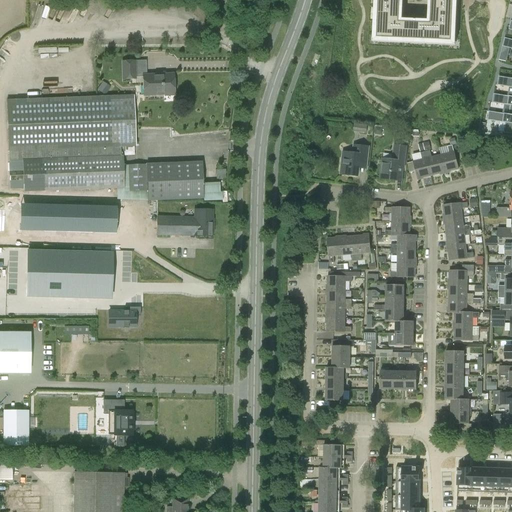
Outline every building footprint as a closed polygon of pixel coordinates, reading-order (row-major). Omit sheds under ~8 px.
[(377,0),(376,42),(457,45),(458,0),(377,0)] [(136,61),(121,61),(122,80),(136,79),(136,61)] [(173,74),(143,75),(144,96),(174,94),(173,74)] [(511,76),(500,75),(499,83),(511,85),(511,76)] [(104,81),(99,88),(106,94),(111,86),(104,81)] [(511,94),(495,92),(494,101),(511,103),(511,113),(511,112),(511,94)] [(134,96),(111,96),(6,100),(8,151),(9,189),(23,189),(23,192),(124,189),(122,156),(121,156),(120,147),(136,147),(134,96)] [(491,110),(489,118),(507,121),(506,131),(511,132),(511,112),(511,113),(491,110)] [(402,140),(408,141),(409,130),(391,129),(390,133),(403,134),(402,140)] [(353,144),(352,153),(343,152),(340,174),(358,176),(359,169),(367,170),(370,146),(353,144)] [(449,153),(440,155),(444,173),(458,169),(454,152),(452,146),(452,145),(450,146),(447,147),(449,153)] [(395,181),(397,167),(403,168),(406,147),(394,146),(393,161),(382,159),(380,179),(395,181)] [(430,151),(425,152),(431,176),(444,173),(440,155),(431,157),(430,151)] [(422,160),(413,162),(417,179),(431,176),(425,152),(421,153),(422,160)] [(147,191),(148,202),(203,199),(202,162),(128,165),(129,191),(147,191)] [(226,178),(226,169),(217,169),(217,178),(226,178)] [(205,182),(205,200),(222,200),(221,182),(205,182)] [(511,191),(510,192),(510,208),(497,208),(497,217),(511,217),(511,210),(511,191)] [(491,216),(491,200),(482,200),(482,217),(491,216)] [(467,203),(460,203),(443,206),(444,220),(462,217),(461,209),(468,208),(467,203)] [(43,206),(43,233),(116,234),(116,207),(43,206)] [(385,213),(392,213),(392,222),(410,222),(410,208),(385,208),(385,213)] [(157,235),(195,236),(211,236),(212,210),(195,210),(195,217),(157,216),(157,235)] [(463,226),(462,217),(444,220),(446,233),(470,230),(470,226),(463,226)] [(392,236),(416,236),(410,236),(410,222),(392,222),(392,231),(385,230),(385,236),(392,236)] [(511,237),(511,222),(511,229),(498,228),(497,237),(511,237)] [(465,245),(464,236),(471,235),(470,230),(446,233),(448,247),(465,245)] [(374,251),(370,252),(369,235),(355,236),(357,261),(362,261),(361,254),(370,253),(371,263),(375,262),(374,251)] [(342,256),(352,255),(352,261),(357,261),(355,236),(341,238),(342,256)] [(392,236),(392,245),(377,244),(377,249),(391,249),(391,250),(415,250),(416,236),(392,236)] [(511,237),(497,237),(485,237),(485,243),(497,243),(497,245),(505,245),(505,256),(511,255),(511,237)] [(334,263),(334,256),(342,256),(341,238),(327,239),(328,257),(329,257),(329,263),(334,263)] [(473,253),(466,254),(465,245),(448,247),(449,261),(474,258),(473,253)] [(397,254),(397,263),(415,264),(415,250),(391,250),(391,254),(397,254)] [(27,251),(26,297),(111,299),(112,253),(27,251)] [(511,260),(506,260),(505,266),(497,266),(497,274),(501,274),(511,274),(511,260)] [(391,277),(397,277),(397,278),(415,278),(415,264),(397,263),(397,264),(392,264),(391,272),(391,277)] [(8,268),(8,292),(22,293),(23,268),(8,268)] [(474,271),(462,271),(449,271),(449,285),(467,285),(467,276),(474,276),(474,271)] [(511,274),(501,274),(501,280),(505,281),(505,292),(511,292),(511,274)] [(352,277),(345,276),(327,276),(327,290),(345,291),(345,282),(352,282),(352,277)] [(386,285),(386,297),(404,298),(404,285),(386,285)] [(467,295),(467,285),(449,285),(449,299),(473,299),(473,295),(467,295)] [(483,294),(483,285),(474,285),(474,295),(483,294)] [(345,300),(345,291),(327,290),(327,304),(352,305),(352,300),(345,300)] [(386,297),(386,305),(382,305),(382,309),(403,310),(404,298),(386,297)] [(484,299),(473,299),(449,299),(448,313),(454,313),(466,313),(466,312),(466,304),(484,304),(484,299)] [(115,317),(115,321),(135,322),(136,312),(141,312),(141,308),(141,303),(128,303),(128,307),(115,307),(115,317)] [(345,319),(345,309),(352,309),(352,305),(327,304),(326,318),(345,319)] [(382,310),(386,310),(385,321),(413,322),(413,321),(403,321),(403,310),(382,309),(382,310)] [(505,311),(492,311),(492,321),(505,321),(505,311)] [(472,327),(472,318),(479,318),(479,313),(466,312),(466,313),(454,313),(454,326),(472,327)] [(344,333),(344,332),(351,332),(352,320),(345,319),(326,318),(326,333),(344,333)] [(395,322),(395,334),(413,334),(413,322),(385,321),(385,322),(395,322)] [(89,325),(64,326),(64,334),(89,334),(89,325)] [(479,336),(472,336),(472,327),(454,326),(454,341),(479,341),(479,336)] [(0,332),(0,373),(29,374),(29,333),(0,332)] [(413,346),(413,334),(395,334),(395,346),(413,346)] [(353,340),(347,340),(332,340),(332,357),(350,357),(350,347),(354,347),(354,340),(353,340)] [(505,346),(505,349),(503,349),(503,357),(505,357),(505,359),(511,359),(511,346),(511,341),(500,341),(500,346),(505,346)] [(380,357),(393,358),(393,350),(381,349),(380,357)] [(446,351),(446,364),(464,364),(464,352),(446,351)] [(326,367),(326,368),(350,368),(350,357),(332,357),(332,368),(326,367)] [(469,364),(464,364),(446,364),(445,376),(463,376),(463,369),(469,369),(469,364)] [(511,372),(511,366),(499,366),(499,373),(499,376),(506,376),(506,381),(509,381),(509,387),(511,386),(511,372)] [(348,374),(343,374),(343,369),(350,369),(350,368),(326,368),(326,379),(343,379),(348,379),(348,374)] [(380,389),(392,390),(392,372),(380,371),(380,389)] [(404,372),(392,372),(392,390),(404,390),(404,372)] [(417,372),(404,372),(404,390),(416,390),(417,372)] [(463,388),(463,376),(445,376),(445,388),(463,388)] [(487,378),(487,390),(497,390),(497,382),(491,382),(491,378),(487,378)] [(343,390),(343,379),(326,379),(326,390),(343,390)] [(463,400),(463,388),(445,388),(445,400),(469,400),(463,400)] [(343,401),(343,390),(326,390),(326,401),(343,401)] [(493,405),(510,405),(510,415),(511,414),(511,391),(493,392),(493,405)] [(132,411),(124,411),(110,411),(110,400),(103,400),(103,415),(108,415),(108,435),(116,435),(116,448),(123,448),(123,436),(132,436),(132,411)] [(469,412),(469,400),(445,400),(451,400),(451,412),(469,412)] [(28,445),(28,409),(2,409),(2,445),(28,445)] [(469,417),(469,412),(451,412),(451,424),(469,424),(469,417)] [(324,445),(324,457),(341,457),(341,441),(316,441),(316,445),(324,445)] [(341,468),(341,457),(324,457),(324,468),(319,468),(341,468)] [(0,459),(0,480),(12,481),(12,460),(0,459)] [(341,469),(341,468),(319,468),(319,479),(337,480),(337,469),(341,469)] [(396,468),(396,482),(419,482),(419,468),(396,468)] [(458,469),(457,492),(472,492),(473,469),(458,469)] [(473,469),(472,492),(486,493),(486,470),(473,469)] [(486,470),(486,493),(499,493),(500,470),(486,470)] [(511,470),(500,470),(499,493),(511,493),(511,470)] [(127,473),(124,473),(73,472),(72,511),(123,511),(124,487),(128,487),(129,478),(127,478),(127,473)] [(319,479),(319,491),(336,492),(337,480),(319,479)] [(396,483),(396,496),(419,496),(419,482),(396,482),(396,483)] [(319,491),(319,502),(336,503),(336,492),(319,491)] [(24,497),(27,511),(41,508),(38,494),(24,497)] [(396,496),(396,510),(400,510),(419,510),(419,509),(419,496),(396,496)] [(166,511),(186,511),(187,500),(172,499),(172,507),(167,507),(166,511)] [(336,511),(336,503),(319,502),(318,511),(336,511)]
